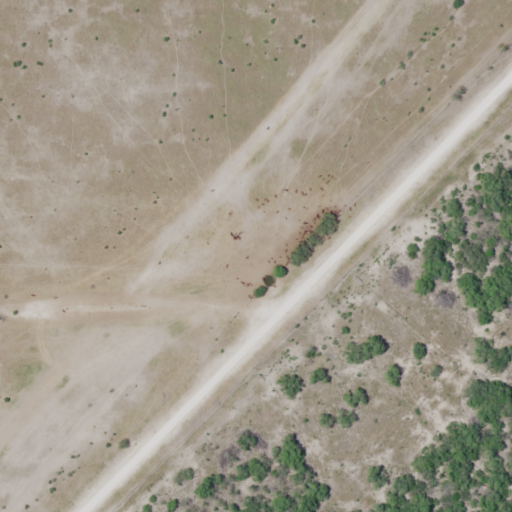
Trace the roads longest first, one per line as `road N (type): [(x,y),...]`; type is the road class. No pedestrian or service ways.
road 1 (residential): [(507,89),(292,310),(0,309)]
road 2 (residential): [(94,511),(292,310)]
